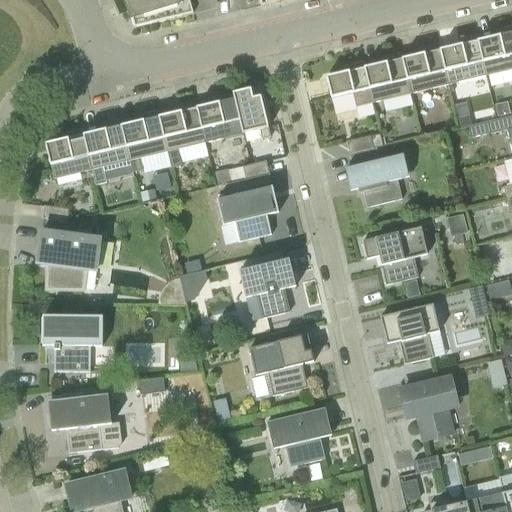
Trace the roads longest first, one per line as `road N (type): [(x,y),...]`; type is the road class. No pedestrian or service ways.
road 1 (residential): [(387,511),(281,36)]
road 2 (residential): [(108,74),(281,36)]
road 3 (residential): [(108,74),(32,103),(12,126),(0,165)]
